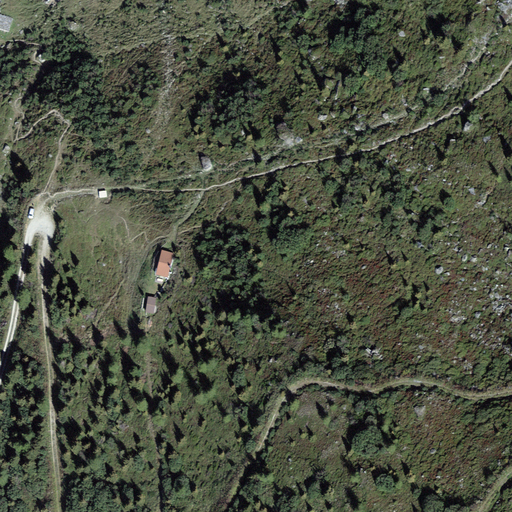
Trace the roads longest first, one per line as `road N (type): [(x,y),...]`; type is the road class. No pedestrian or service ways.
road 1 (track): [(511,393),(466,396),(404,382),(372,392),(303,384),(289,393),(226,511)]
road 2 (track): [(58,511),(42,330),(46,231),(34,216)]
road 3 (track): [(37,208),(0,368)]
